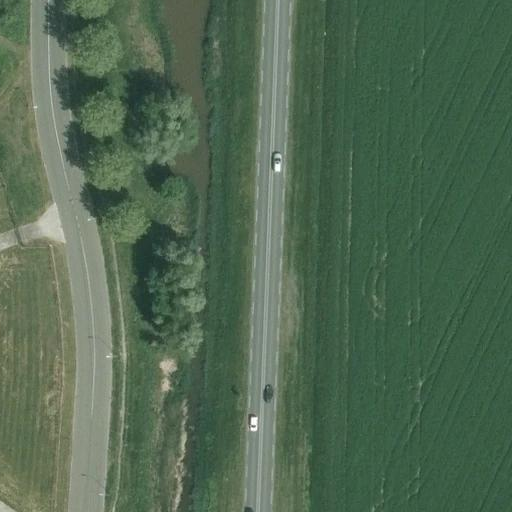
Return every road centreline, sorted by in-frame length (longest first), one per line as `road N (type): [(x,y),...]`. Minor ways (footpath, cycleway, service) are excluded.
road 1 (unclassified): [(87,511),(93,305),(54,123),(48,0)]
road 2 (primary): [(277,0),(257,511)]
